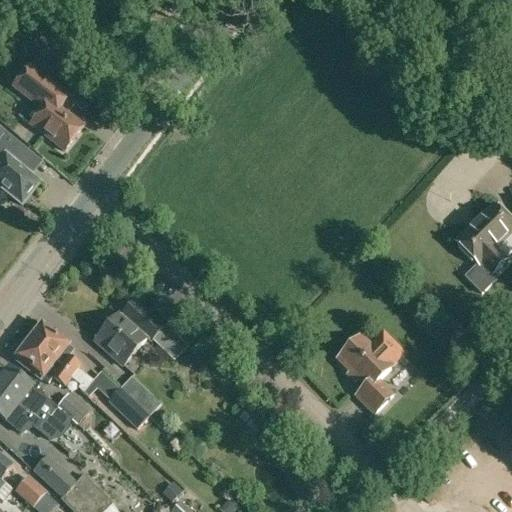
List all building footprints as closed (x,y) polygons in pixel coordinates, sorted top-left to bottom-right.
[(189,0),(160,0),(179,14),(189,0)] [(13,90),(42,112),(31,127),(64,153),(83,129),(60,111),(69,99),(29,69),(13,90)] [(22,207),(39,185),(31,178),(34,174),(24,166),(31,157),(0,131),(0,162),(1,163),(0,163),(0,189),(22,207)] [(470,231),(455,245),(477,268),(465,280),(482,296),(497,280),(493,276),(507,263),(495,252),(511,235),(511,227),(493,208),(478,223),(479,224),(471,232),(470,231)] [(165,328),(163,331),(133,305),(121,318),(120,316),(95,344),(123,368),(147,341),(151,345),(153,343),(175,363),(188,348),(165,328)] [(42,328),(29,345),(71,381),(80,388),(78,391),(84,395),(93,383),(78,372),(81,368),(69,358),(73,352),(67,348),(68,347),(42,328)] [(360,341),(338,362),(365,389),(356,399),(374,417),(394,398),(379,383),(391,372),(389,370),(403,356),(383,336),(369,350),(360,341)] [(29,345),(16,362),(48,386),(53,380),(64,389),(71,381),(29,345)] [(8,371),(0,381),(0,393),(60,442),(67,434),(70,422),(57,410),(34,392),(8,371)] [(132,380),(121,391),(149,418),(160,407),(132,380)] [(149,418),(121,391),(108,404),(137,432),(149,418)] [(60,442),(0,393),(0,422),(5,427),(5,426),(18,436),(25,427),(27,429),(26,429),(31,434),(32,432),(38,437),(39,435),(48,445),(59,442),(60,442)] [(79,428),(90,416),(68,397),(57,409),(79,428)] [(0,481),(1,483),(2,482),(14,467),(0,456),(0,481)] [(34,474),(62,501),(61,502),(69,511),(107,511),(113,507),(84,477),(77,485),(49,459),(34,474)] [(49,511),(54,506),(45,498),(47,495),(29,480),(16,494),(34,510),(36,511),(49,511)]
